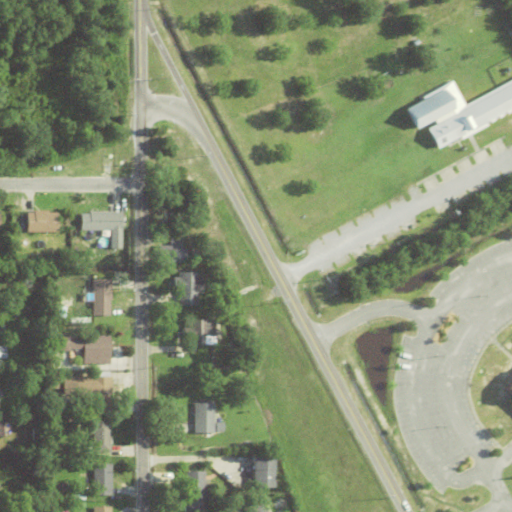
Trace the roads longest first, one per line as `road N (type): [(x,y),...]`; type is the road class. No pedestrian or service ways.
road 1 (secondary): [(406,511),(204,136),(183,112),(142,105)]
road 2 (tertiary): [(142,105),(143,511)]
road 3 (secondary): [(204,136),(140,0)]
road 4 (residential): [(0,185),(143,185)]
